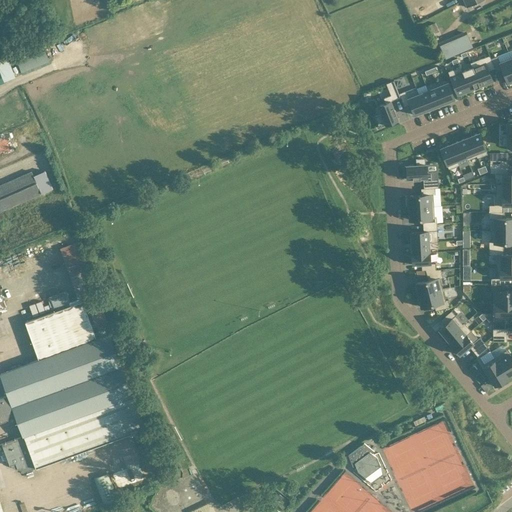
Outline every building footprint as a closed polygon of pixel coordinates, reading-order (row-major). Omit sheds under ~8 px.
[(435,22),(428,26),(431,33),(439,30),(435,22)] [(447,56),(471,46),(465,33),(439,44),(445,57),(447,56)] [(21,73),(52,65),(48,50),(18,58),(21,73)] [(508,51),(497,56),(500,62),(511,58),(508,51)] [(483,57),(470,62),(480,86),(488,83),(493,81),(489,73),(488,71),(489,71),(491,70),(495,68),(491,58),(490,57),(489,55),(483,58),(483,57)] [(494,57),(491,58),(495,68),(496,71),(500,70),(502,69),(504,75),(508,83),(511,80),(511,61),(511,58),(500,62),(497,56),(494,57)] [(463,71),(462,71),(470,90),(478,87),(480,86),(470,62),(472,67),(471,67),(468,68),(463,71)] [(449,71),(448,71),(448,72),(457,95),(457,96),(470,90),(462,71),(463,71),(462,68),(461,66),(449,71)] [(380,114),(375,116),(378,123),(378,125),(384,122),(385,123),(385,124),(386,124),(386,126),(394,122),(394,121),(393,121),(394,120),(398,119),(397,118),(396,113),(393,107),(391,101),(400,97),(399,93),(395,85),(393,80),(390,82),(386,83),(388,89),(391,95),(387,96),(383,98),(385,103),(378,106),(381,113),(381,114),(380,114)] [(436,84),(437,86),(444,103),(454,99),(453,96),(447,80),(445,81),(436,84)] [(437,86),(428,90),(434,107),(444,103),(437,86)] [(428,90),(418,94),(425,111),(434,107),(428,90)] [(399,93),(400,97),(404,106),(409,104),(410,104),(411,105),(414,115),(420,112),(425,111),(418,94),(414,95),(408,98),(406,95),(405,91),(399,93)] [(507,134),(502,134),(502,135),(502,142),(502,144),(507,144),(507,146),(510,146),(510,150),(511,150),(511,120),(508,121),(508,123),(507,123),(507,134)] [(479,132),(469,136),(477,156),(476,156),(477,158),(478,158),(487,154),(482,140),(480,135),(479,132)] [(469,136),(460,140),(466,157),(466,158),(467,160),(476,156),(477,156),(469,136)] [(460,140),(450,144),(457,161),(457,160),(465,157),(466,157),(460,140)] [(440,148),(441,149),(447,165),(449,169),(459,165),(458,163),(457,160),(457,161),(450,144),(440,148)] [(490,160),(490,167),(507,167),(507,160),(507,152),(490,152),(490,160)] [(405,166),(404,166),(405,174),(407,174),(407,175),(407,179),(413,179),(417,178),(420,178),(422,178),(423,178),(426,178),(426,180),(423,180),(424,188),(435,188),(439,188),(438,179),(437,163),(426,164),(425,164),(425,162),(425,158),(417,159),(417,158),(416,158),(416,159),(416,164),(416,165),(411,165),(406,165),(406,166),(405,166)] [(0,211),(41,194),(31,172),(0,185),(0,211)] [(502,184),(511,184),(511,172),(507,173),(502,173),(502,180),(502,184)] [(489,184),(489,194),(494,194),(496,194),(511,194),(511,184),(502,184),(496,184),(489,184)] [(408,198),(407,198),(407,206),(408,206),(409,205),(409,206),(409,207),(434,206),(433,195),(433,194),(435,194),(435,188),(424,188),(423,188),(421,188),(421,194),(421,195),(408,195),(408,198)] [(494,205),(494,206),(503,206),(511,205),(511,194),(496,194),(494,194),(494,205)] [(434,206),(409,207),(410,219),(419,219),(423,219),(423,225),(437,224),(437,222),(443,222),(442,206),(434,206)] [(491,218),(491,230),(511,229),(511,217),(510,218),(503,218),(491,218)] [(413,232),(410,232),(411,241),(411,243),(429,242),(438,242),(437,224),(423,225),(423,231),(413,232)] [(491,242),(503,242),(506,242),(511,241),(511,229),(491,230),(491,242)] [(79,241),(64,244),(73,287),(88,283),(79,241)] [(429,242),(411,243),(411,245),(412,253),(430,252),(429,242)] [(430,252),(412,253),(412,264),(421,264),(430,263),(430,252)] [(497,255),(497,266),(511,266),(511,254),(503,254),(497,254),(497,255)] [(511,266),(497,266),(497,278),(505,278),(511,278),(511,266)] [(422,270),(416,270),(417,276),(426,274),(427,277),(428,280),(440,277),(440,278),(443,277),(441,269),(436,269),(426,270),(422,270)] [(416,286),(415,286),(416,293),(417,293),(418,293),(418,294),(418,295),(442,289),(440,278),(440,277),(428,280),(415,283),(416,286)] [(446,288),(448,297),(459,295),(457,286),(446,288)] [(442,289),(418,295),(421,305),(421,306),(425,306),(434,303),(445,301),(445,300),(445,298),(442,289)] [(493,298),(493,302),(511,302),(511,290),(508,291),(505,291),(493,291),(493,298)] [(445,301),(434,303),(435,310),(450,307),(449,303),(448,299),(446,300),(445,300),(445,301)] [(0,421),(17,416),(24,436),(2,444),(10,465),(11,465),(12,466),(15,468),(17,467),(17,469),(25,472),(45,464),(143,429),(109,334),(96,339),(91,326),(83,301),(79,302),(55,311),(25,321),(39,359),(1,373),(9,394),(0,397),(0,421)] [(511,302),(493,302),(493,315),(511,314),(511,302)] [(451,310),(441,319),(445,324),(455,315),(454,313),(451,310)] [(439,329),(438,329),(440,331),(446,338),(463,324),(462,323),(455,315),(445,324),(439,329)] [(463,324),(446,338),(452,346),(466,334),(466,335),(471,331),(468,328),(464,322),(462,323),(463,324)] [(466,334),(452,346),(460,354),(469,346),(473,343),(473,342),(477,339),(471,331),(466,335),(466,334)] [(473,343),(469,346),(473,351),(484,342),(482,339),(480,337),(477,339),(473,342),(473,343)] [(484,342),(473,351),(477,356),(487,348),(488,347),(484,342)] [(506,350),(494,357),(507,377),(511,374),(511,375),(511,359),(508,353),(506,350)] [(494,357),(482,364),(488,373),(494,384),(495,385),(496,384),(507,377),(494,357)] [(380,465),(377,457),(375,455),(372,453),(374,450),(364,443),(348,455),(353,466),(355,465),(358,471),(365,477),(380,465)] [(152,455),(123,462),(128,482),(157,474),(152,455)] [(98,475),(100,503),(109,502),(108,474),(98,475)] [(287,504),(289,501),(280,493),(277,497),(287,504)]
